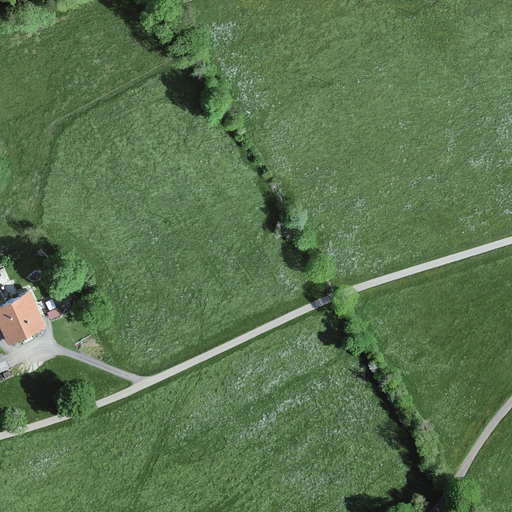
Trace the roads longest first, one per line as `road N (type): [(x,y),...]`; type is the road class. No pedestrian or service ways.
road 1 (unclassified): [(0,435),(92,406),(336,294),(511,239)]
road 2 (unclassified): [(434,511),(511,401)]
